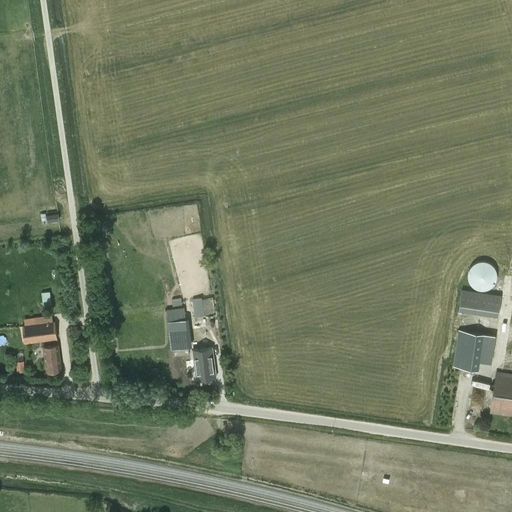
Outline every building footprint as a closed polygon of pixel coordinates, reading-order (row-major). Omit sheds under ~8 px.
[(497,275),(497,273),(497,272),(496,271),(496,269),(495,268),(495,266),(494,266),(493,264),(492,263),(490,262),(490,261),(488,260),(487,260),(486,260),(484,259),(483,259),(480,260),(479,260),(478,260),(476,261),(474,262),(473,263),(472,265),(471,265),(471,267),(470,267),(470,269),(469,271),(469,272),(469,273),(469,275),(469,277),(470,278),(470,279),(471,280),(472,281),(473,283),(474,284),(475,285),(476,286),(477,286),(479,287),(480,287),(481,287),(483,287),(484,287),(486,287),(487,287),(488,286),(490,285),(492,284),(492,283),(493,282),(494,281),(495,279),(496,279),(496,277),(496,276),(497,275)] [(458,310),(498,315),(501,296),(461,290),(458,310)] [(50,291),(41,292),(43,304),(51,303),(50,291)] [(202,297),(192,299),(196,317),(205,315),(206,317),(212,316),(211,308),(214,308),(212,296),(202,298),(202,297)] [(181,297),(171,299),(172,306),(182,304),(181,297)] [(166,309),(171,349),(192,346),(189,318),(186,318),(184,307),(166,309)] [(22,325),(25,343),(58,338),(55,321),(22,325)] [(458,329),(453,365),(466,367),(471,331),(458,329)] [(43,346),(47,371),(61,369),(58,344),(43,346)] [(193,349),(197,379),(216,377),(212,347),(193,349)] [(511,415),(511,373),(496,371),(490,413),(511,415)]
